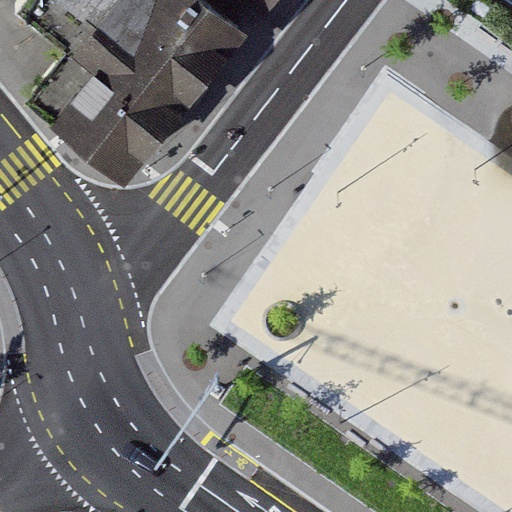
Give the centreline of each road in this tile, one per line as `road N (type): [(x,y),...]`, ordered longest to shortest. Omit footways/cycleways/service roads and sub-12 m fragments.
road 1 (residential): [(348,0),(84,334)]
road 2 (secondary): [(204,511),(113,411),(84,334)]
road 3 (secondary): [(84,334),(33,219),(0,172)]
road 4 (tertiary): [(0,478),(42,421),(62,364),(84,334)]
